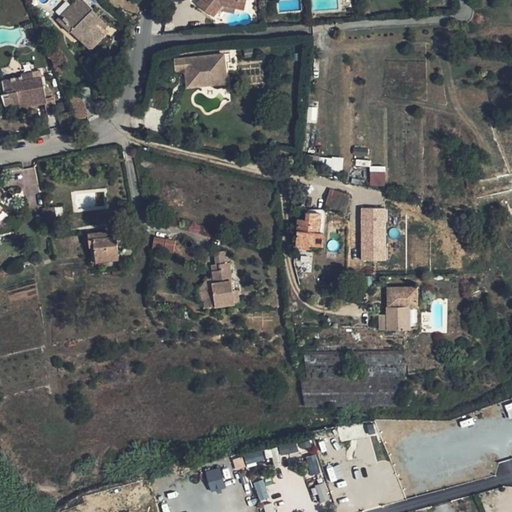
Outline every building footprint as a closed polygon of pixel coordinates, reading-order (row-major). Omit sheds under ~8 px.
[(84,0),(77,0),(62,15),(74,27),(71,31),(89,49),(108,30),(106,28),(90,12),(92,9),(93,9),(84,0)] [(246,0),(200,0),(197,4),(213,17),(222,5),(236,8),(245,10),(246,0)] [(108,25),(92,9),(90,12),(106,28),(108,25)] [(74,27),(62,15),(57,20),(69,32),(71,31),(74,27)] [(227,83),(224,54),(190,58),(192,69),(187,69),(188,79),(196,78),(196,81),(218,79),(219,84),(227,83)] [(177,70),(187,69),(192,69),(190,58),(176,59),(177,70)] [(18,103),(19,108),(45,103),(47,103),(46,98),(42,77),(21,81),(21,77),(2,81),(5,94),(1,95),(3,106),(18,103)] [(196,78),(188,79),(189,87),(219,84),(218,79),(196,81),(196,78)] [(79,92),(68,95),(76,120),(87,117),(79,92)] [(46,98),(47,103),(45,103),(47,116),(56,114),(53,96),(46,98)] [(354,147),(353,155),(367,156),(368,148),(354,147)] [(116,150),(66,159),(68,174),(118,164),(116,150)] [(341,160),(304,157),(303,169),(318,170),(318,168),(340,170),(341,160)] [(370,166),(370,186),(385,185),(385,166),(370,166)] [(349,195),(330,189),(325,206),(344,212),(349,195)] [(55,207),(47,208),(49,223),(56,223),(55,207)] [(360,208),(361,261),(387,260),(386,208),(360,208)] [(320,233),(321,213),(307,213),(306,220),(299,219),(296,247),(309,248),(309,245),(323,246),(324,233),(320,233)] [(107,232),(88,234),(88,236),(84,236),(85,241),(89,241),(89,247),(94,246),(96,261),(119,259),(116,236),(108,237),(107,232)] [(176,240),(155,237),(152,249),(173,252),(176,240)] [(227,251),(214,253),(216,265),(212,265),(214,283),(213,283),(208,290),(209,294),(205,300),(206,308),(235,303),(227,251)] [(198,292),(200,301),(205,300),(209,294),(208,290),(213,283),(214,283),(214,279),(207,280),(198,292)] [(416,288),(388,288),(389,307),(387,307),(387,315),(379,315),(380,330),(410,329),(410,306),(417,306),(416,288)] [(302,381),(303,406),(397,405),(397,353),(374,353),(374,363),(394,363),(394,373),(380,373),(380,385),(383,385),(383,395),(370,395),(370,375),(323,376),(323,373),(336,373),(336,353),(306,354),(306,381),(302,381)] [(279,447),(280,454),(297,452),(296,445),(279,447)] [(246,466),(264,462),(262,450),(243,454),(246,466)] [(316,455),(306,457),(310,475),(320,473),(316,455)] [(205,471),(211,492),(226,488),(220,467),(205,471)] [(263,480),(254,483),(259,501),(268,499),(263,480)] [(314,486),(318,503),(330,500),(326,483),(314,486)]
